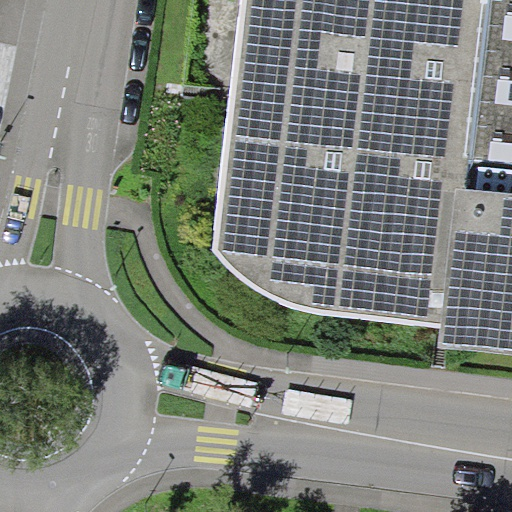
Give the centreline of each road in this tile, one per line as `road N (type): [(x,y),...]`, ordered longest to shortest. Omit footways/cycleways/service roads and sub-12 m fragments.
road 1 (secondary): [(304,429),(511,457)]
road 2 (secondary): [(304,429),(120,357)]
road 3 (secondary): [(108,446),(304,429)]
road 4 (residential): [(85,312),(65,135)]
road 5 (residential): [(65,135),(0,291)]
road 6 (residential): [(91,0),(65,135)]
